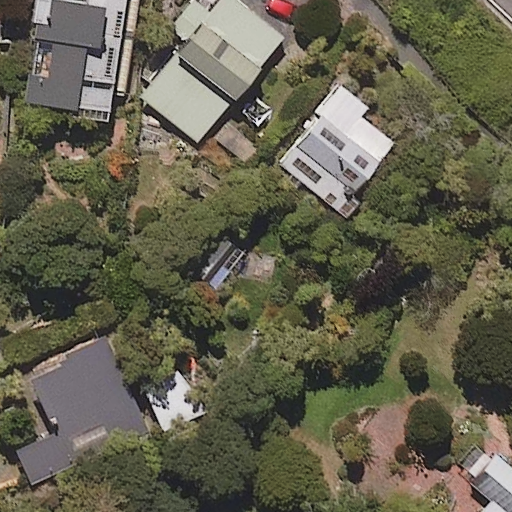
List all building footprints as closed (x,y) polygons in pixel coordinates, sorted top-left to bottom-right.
[(16,0),(9,87),(62,92),(61,103),(97,107),(100,84),(118,86),(125,0),(16,0)] [(277,23),(246,0),(196,0),(132,87),(194,134),(277,23)] [(359,95),(326,71),(267,153),(333,201),(384,130),(351,106),(359,95)] [(240,243),(201,218),(175,256),(213,282),(240,243)] [(144,427),(93,325),(18,362),(46,418),(6,437),(29,484),(144,427)] [(511,511),(511,467),(476,439),(442,483),(478,511),(511,511)]
